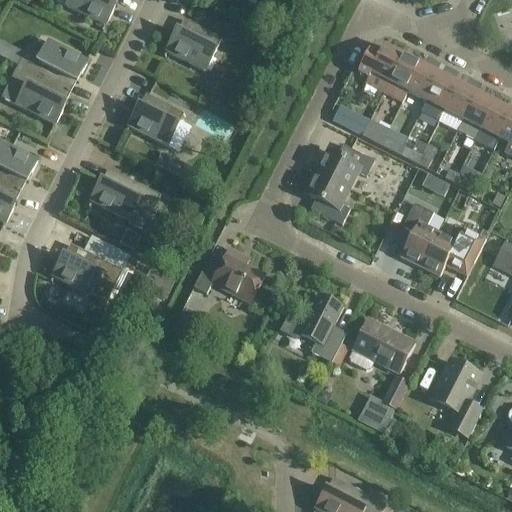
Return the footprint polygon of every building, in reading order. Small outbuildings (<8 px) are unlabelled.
[(116,7),(119,0),(70,0),(66,9),(105,28),(102,33),(103,33),(116,9),(117,9),(118,8),(116,7)] [(174,39),(164,59),(165,60),(167,55),(206,74),(222,41),(187,23),(181,35),(178,41),(174,39)] [(229,25),(224,35),(233,39),(237,30),(229,25)] [(240,57),(250,62),(259,45),(249,39),(240,57)] [(25,56),(18,69),(71,96),(76,85),(79,86),(79,84),(78,84),(90,59),(89,59),(87,63),(49,44),(42,57),(25,55),(25,56)] [(360,71),(358,75),(369,80),(365,87),(384,97),(403,58),(384,49),(379,58),(369,53),(360,71)] [(403,58),(384,97),(402,106),(408,95),(421,68),(403,58)] [(421,68),(408,95),(426,104),(440,77),(421,68)] [(65,106),(71,96),(18,69),(2,101),(54,128),(52,132),(53,132),(66,108),(67,109),(68,107),(65,106)] [(440,77),(426,104),(445,114),(458,87),(440,77)] [(458,87),(445,114),(463,123),(477,96),(458,87)] [(476,144),(495,106),(477,96),(463,123),(458,133),(476,143),(476,144)] [(137,114),(126,134),(127,135),(130,130),(168,149),(185,116),(149,98),(143,110),(140,116),(137,114)] [(511,114),(495,106),(476,144),(494,153),(500,142),(511,117),(511,114)] [(358,116),(340,107),(332,124),(350,132),(358,116)] [(511,117),(500,142),(509,147),(505,156),(511,159),(511,117)] [(381,148),(385,140),(389,131),(371,121),(362,138),(381,148)] [(385,140),(381,148),(399,157),(403,150),(385,140)] [(412,154),(403,150),(399,157),(418,167),(428,147),(418,142),(412,154)] [(0,184),(21,195),(26,184),(29,185),(29,184),(28,183),(40,159),(39,158),(37,163),(0,143),(0,184)] [(428,147),(418,167),(427,172),(431,164),(432,164),(438,151),(428,146),(428,147)] [(321,161),(315,174),(350,192),(358,176),(367,180),(375,164),(343,148),(338,159),(327,153),(323,162),(321,161)] [(186,185),(192,173),(162,158),(156,170),(186,185)] [(99,189),(89,209),(90,210),(92,205),(130,225),(129,226),(146,235),(156,214),(154,212),(161,199),(111,173),(105,185),(102,191),(99,189)] [(445,181),(454,186),(458,178),(449,173),(445,181)] [(350,192),(315,174),(308,187),(310,188),(306,196),(316,202),(311,212),(342,228),(350,212),(342,208),(350,192)] [(458,178),(454,186),(464,190),(468,183),(458,178)] [(16,206),(21,195),(0,184),(0,224),(4,227),(2,231),(3,232),(16,208),(17,208),(18,207),(16,206)] [(497,194),(492,206),(500,210),(506,198),(497,194)] [(205,216),(199,198),(183,204),(189,222),(205,216)] [(434,216),(415,207),(403,230),(414,235),(401,260),(421,270),(438,235),(427,230),(434,216)] [(449,241),(438,235),(421,270),(440,280),(453,255),(474,266),(486,243),(456,227),(449,241)] [(334,228),(331,235),(341,241),(345,234),(334,228)] [(142,242),(128,235),(121,248),(135,255),(142,242)] [(61,264),(51,284),(52,285),(54,280),(107,307),(123,274),(73,248),(67,260),(64,266),(61,264)] [(511,252),(505,249),(499,261),(511,267),(511,252)] [(163,251),(156,265),(170,271),(177,258),(163,251)] [(208,264),(194,291),(207,297),(212,287),(251,307),(265,279),(237,265),(241,258),(229,252),(220,270),(208,264)] [(343,310),(319,298),(299,337),(316,345),(311,355),(332,366),(347,336),(333,329),(343,310)] [(181,322),(177,330),(190,336),(194,328),(200,316),(187,310),(181,322)] [(350,366),(366,375),(370,373),(375,364),(400,377),(415,347),(367,322),(352,352),(353,353),(348,361),(350,366)] [(413,370),(408,383),(421,388),(430,366),(411,358),(407,368),(413,370)] [(265,376),(270,366),(259,361),(254,371),(265,376)] [(479,379),(451,365),(432,402),(459,415),(451,431),(466,439),(479,413),(466,406),(479,379)] [(383,406),(395,413),(409,386),(396,380),(383,406)] [(317,405),(327,410),(332,400),(322,395),(317,405)] [(511,406),(511,405),(503,402),(496,417),(506,421),(511,406)] [(323,496),(315,511),(382,511),(386,506),(335,481),(329,493),(326,498),(323,496)]
